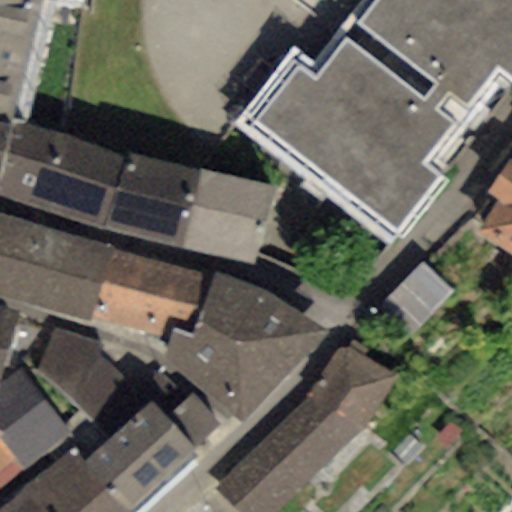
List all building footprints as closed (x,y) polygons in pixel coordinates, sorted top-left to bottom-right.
[(511,6),(504,0),(370,0),(306,83),(300,79),(254,136),(398,246),(442,190),(424,178),(498,84),(511,93),(511,6)] [(24,136),(56,13),(0,1),(0,141),(9,144),(14,133),(24,136)] [(24,136),(14,133),(9,144),(0,179),(0,210),(103,241),(128,162),(24,136)] [(0,141),(0,179),(9,144),(0,141)] [(202,181),(128,162),(103,241),(181,261),(202,181)] [(511,170),(510,169),(486,203),(500,213),(477,245),(511,270),(511,170)] [(275,200),(202,181),(181,261),(252,277),(275,200)] [(114,258),(0,222),(0,310),(90,337),(93,330),(114,258)] [(192,351),(215,287),(114,256),(114,258),(93,330),(169,351),(173,343),(192,351)] [(452,302),(421,271),(371,321),(402,352),(414,339),(452,302)] [(262,303),(215,287),(192,351),(173,343),(169,351),(161,371),(194,397),(248,442),(326,346),(262,303)] [(0,399),(17,325),(0,320),(0,399)] [(103,349),(53,332),(38,379),(79,412),(103,349)] [(398,388),(339,351),(304,406),(362,443),(398,388)] [(29,392),(0,416),(0,442),(4,447),(0,449),(0,455),(13,471),(18,477),(67,436),(29,392)] [(193,401),(164,429),(192,464),(223,432),(193,401)] [(304,406),(261,447),(308,494),(362,443),(304,406)] [(150,411),(80,473),(111,511),(150,511),(197,469),(192,464),(164,429),(150,411)] [(0,482),(13,471),(0,455),(0,449),(4,447),(0,442),(0,482)] [(230,511),(289,511),(308,494),(261,447),(216,492),(213,495),(230,511)] [(70,461),(26,497),(38,511),(111,511),(80,473),(70,461)] [(38,511),(26,497),(7,511),(38,511)]
